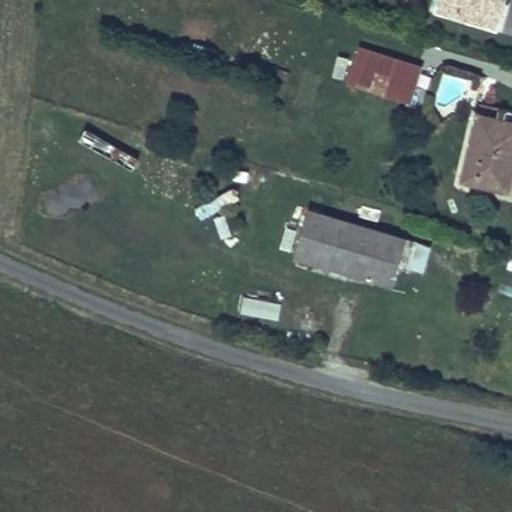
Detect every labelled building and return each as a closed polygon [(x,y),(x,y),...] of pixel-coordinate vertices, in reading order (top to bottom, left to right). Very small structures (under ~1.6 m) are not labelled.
[(434,0),(495,18),(500,0),(434,0)] [(421,58),(357,38),(345,74),(410,94),(421,58)] [(445,65),(437,103),(465,109),(473,71),(445,65)] [(469,103),(449,170),(493,182),(510,115),(469,103)] [(188,155),(185,166),(207,171),(210,159),(188,155)] [(201,218),(236,199),(231,189),(196,208),(201,218)] [(301,206),(285,253),(380,284),(385,265),(394,235),(301,206)] [(419,243),(394,235),(385,265),(409,272),(419,243)] [(432,261),(428,292),(440,294),(445,262),(432,261)] [(240,315),(280,318),(281,300),(241,297),(240,315)] [(409,345),(406,360),(442,368),(445,354),(409,345)]
